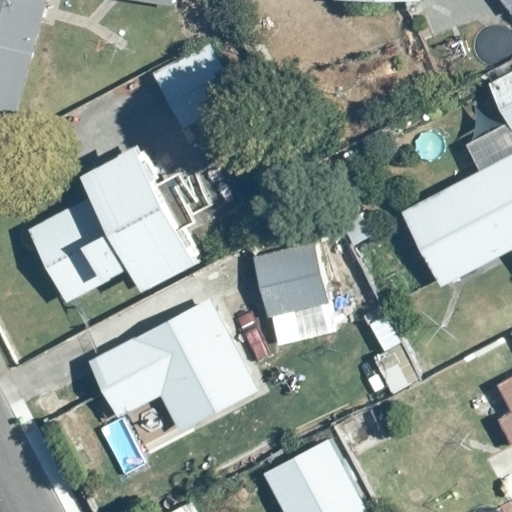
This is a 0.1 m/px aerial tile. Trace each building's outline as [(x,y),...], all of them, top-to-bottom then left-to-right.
[(0,0),(0,20),(41,22),(41,0),(0,0)] [(226,70),(211,41),(155,69),(184,126),(240,97),(226,70)] [(78,242),(202,184),(144,60),(20,118),(78,242)] [(511,106),(415,157),(462,248),(511,222),(511,106)] [(264,335),(212,238),(100,298),(152,394),(264,335)] [(274,348),(339,328),(323,278),(258,298),(274,348)] [(511,370),(488,383),(511,430),(511,370)] [(380,463),(340,377),(277,406),(317,492),(380,463)] [(456,511),(511,511),(511,480),(454,505),(456,511)]
